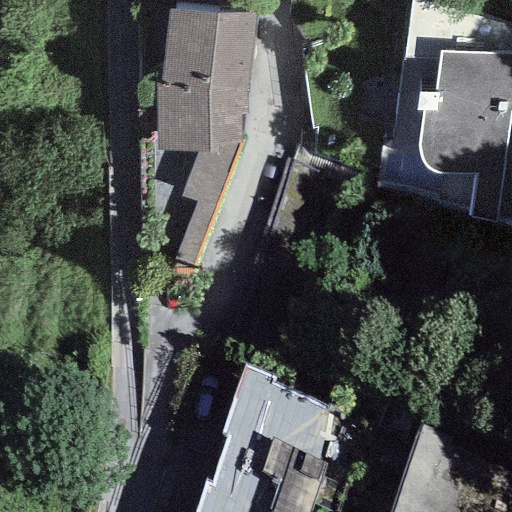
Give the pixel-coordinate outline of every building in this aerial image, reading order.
[(254,17),(169,10),(161,83),(154,84),(157,150),(201,147),(241,144),(240,116),(246,116),(254,17)] [(511,53),(440,53),(434,94),(419,94),(416,113),(422,113),(417,138),(417,151),(422,164),(431,170),(439,174),(447,175),(463,176),(474,175),(468,219),(511,224),(511,53)] [(194,268),(241,144),(201,147),(179,197),(195,203),(174,260),(194,268)] [(275,380),(244,368),(219,435),(226,437),(210,483),(205,483),(194,511),(310,511),(327,464),(316,459),(331,413),(270,385),(275,380)] [(457,438),(423,427),(393,511),(505,511),(511,493),(511,489),(448,471),(457,438)]
